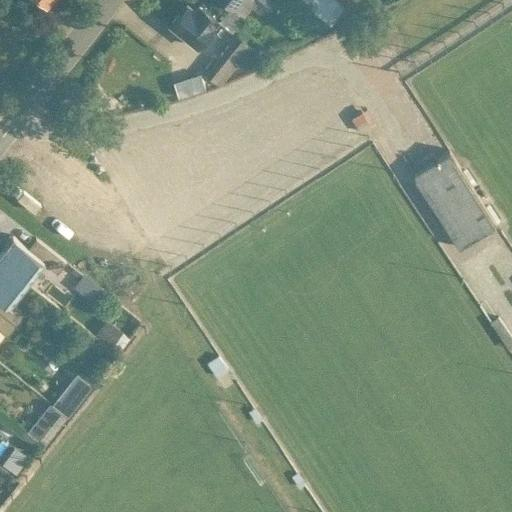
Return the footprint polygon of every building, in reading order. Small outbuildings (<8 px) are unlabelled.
[(185,0),(167,24),(197,46),(217,19),(191,0),(185,0)] [(228,0),(247,13),(255,0),(228,0)] [(298,0),(320,18),(335,0),(298,0)] [(193,69),(208,81),(215,72),(225,79),(248,48),(223,30),(193,69)] [(375,123),(363,106),(350,115),(362,133),(375,123)] [(465,245),(497,225),(447,147),(415,167),(465,245)] [(0,197),(15,206),(21,194),(1,182),(0,183),(0,197)] [(10,235),(0,248),(0,257),(24,276),(39,256),(10,235)] [(511,266),(505,255),(493,263),(503,279),(511,273),(511,266)] [(0,298),(5,302),(24,276),(0,257),(0,298)] [(511,348),(511,334),(499,316),(491,322),(510,350),(511,348)] [(39,403),(19,421),(34,438),(54,420),(39,403)] [(0,448),(0,473),(2,475),(17,454),(4,444),(0,448)]
